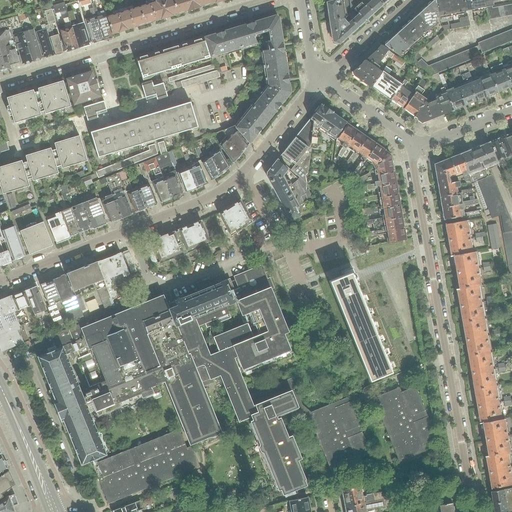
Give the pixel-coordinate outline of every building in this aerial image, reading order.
[(153,0),(154,2),(140,6),(146,24),(161,20),(155,0),(150,0),(151,0),(153,0)] [(155,0),(161,20),(179,14),(174,0),(161,0),(158,1),(157,0),(155,0)] [(174,0),(179,14),(194,10),(191,0),(174,0)] [(191,0),(194,10),(211,4),(209,0),(191,0)] [(334,0),(326,2),(329,21),(344,18),(345,18),(341,0),(334,0)] [(376,0),(365,0),(363,1),(354,9),(365,21),(381,6),(376,0)] [(433,0),(432,0),(418,14),(430,27),(437,21),(435,19),(437,17),(433,0)] [(433,0),(437,17),(452,14),(449,0),(433,0)] [(470,0),(449,0),(452,14),(472,10),(470,0)] [(485,8),(483,0),(470,0),(472,10),(485,8)] [(56,14),(67,11),(65,5),(64,3),(53,6),(56,14)] [(126,3),(121,5),(129,30),(146,24),(140,6),(125,11),(125,8),(127,8),(126,3)] [(506,16),(511,15),(509,3),(503,4),(506,16)] [(506,16),(503,4),(497,5),(500,17),(506,16)] [(113,34),(129,30),(121,5),(117,6),(118,10),(120,10),(121,12),(107,17),(113,34)] [(494,19),(500,17),(497,5),(493,6),(491,6),(494,19)] [(47,30),(55,56),(64,53),(58,35),(54,36),(52,30),(54,29),(53,26),(51,26),(51,25),(58,23),(53,6),(41,10),(47,30)] [(494,19),(491,6),(485,8),(488,20),(494,19)] [(95,8),(93,9),(103,41),(113,38),(112,35),(105,11),(97,13),(95,8)] [(91,18),(85,20),(92,41),(92,44),(103,41),(93,9),(92,9),(89,10),(91,18)] [(355,15),(357,16),(349,22),(345,18),(344,18),(329,21),(333,45),(337,46),(365,21),(354,9),(351,9),(353,11),(347,16),(350,19),(355,15)] [(71,11),(67,12),(69,17),(78,48),(90,45),(89,42),(83,23),(77,25),(74,16),(73,12),(72,12),(72,11),(71,11)] [(29,13),(18,16),(20,22),(25,21),(25,18),(30,16),(29,13)] [(418,14),(407,24),(419,37),(430,27),(418,14)] [(275,16),(234,29),(240,48),(256,43),(254,35),(266,31),(280,26),(278,18),(275,16)] [(64,23),(58,25),(60,31),(66,49),(67,52),(78,48),(69,17),(63,19),(64,23)] [(478,20),(477,17),(474,17),(475,24),(478,25),(482,24),(481,19),(478,20)] [(407,24),(396,34),(408,47),(419,37),(407,24)] [(263,51),(265,62),(285,59),(280,26),(266,31),(267,37),(270,36),(270,41),(267,42),(265,44),(266,51),(263,51)] [(210,57),(240,48),(234,29),(204,38),(210,57)] [(7,30),(0,32),(0,47),(7,70),(10,69),(9,66),(19,63),(15,49),(13,50),(12,46),(14,45),(13,41),(11,41),(7,30)] [(33,30),(23,33),(32,62),(42,60),(33,30)] [(45,59),(55,56),(47,30),(37,33),(45,59)] [(502,34),(506,44),(511,42),(507,32),(502,34)] [(23,65),(32,62),(23,33),(14,36),(14,37),(23,65)] [(399,56),(408,47),(396,34),(384,45),(399,56)] [(497,36),(501,46),(506,44),(502,34),(497,36)] [(492,38),(496,48),(501,46),(497,36),(492,38)] [(440,39),(437,37),(430,43),(433,46),(440,39)] [(203,38),(170,48),(176,68),(209,58),(203,38)] [(487,40),(491,50),(496,48),(492,38),(487,40)] [(483,42),(487,52),(491,50),(487,40),(483,42)] [(487,52),(483,42),(478,44),(482,54),(487,52)] [(382,46),(365,61),(375,68),(384,56),(385,58),(389,52),(382,46)] [(480,56),(476,47),(471,49),(475,58),(480,56)] [(176,68),(170,48),(136,58),(143,78),(176,68)] [(419,53),(422,56),(427,50),(425,48),(419,53)] [(511,66),(504,70),(511,86),(511,85),(511,57),(508,48),(502,51),(505,56),(510,54),(511,59),(511,61),(510,63),(511,65),(511,64),(511,66)] [(475,58),(471,49),(467,51),(470,60),(475,58)] [(470,60),(467,51),(462,53),(465,62),(470,60)] [(422,56),(419,53),(411,59),(416,65),(418,63),(416,61),(422,56)] [(465,62),(462,53),(457,55),(461,64),(465,62)] [(394,55),(391,59),(402,66),(404,63),(394,55)] [(461,64),(457,55),(452,57),(456,66),(461,64)] [(456,66),(452,57),(447,59),(451,68),(456,66)] [(290,93),(285,59),(265,62),(268,87),(290,93)] [(451,68),(447,59),(442,61),(446,70),(451,68)] [(429,77),(431,76),(428,67),(421,60),(418,63),(416,65),(414,66),(429,77)] [(372,87),(381,73),(375,68),(365,61),(353,72),(355,76),(371,88),(372,87)] [(446,70),(442,61),(437,63),(441,72),(446,70)] [(441,72),(437,63),(433,65),(436,74),(441,72)] [(170,82),(217,68),(216,64),(168,78),(170,82)] [(436,74),(433,65),(428,67),(431,76),(436,74)] [(461,67),(475,101),(486,96),(479,80),(470,84),(469,82),(470,81),(469,79),(465,66),(461,67)] [(464,105),(475,101),(461,67),(458,68),(463,81),(464,84),(465,84),(466,85),(457,89),(464,105)] [(498,91),(499,91),(511,86),(504,70),(494,73),(494,72),(495,71),(494,69),(489,70),(498,91)] [(488,76),(479,80),(486,96),(498,91),(489,70),(485,72),(486,75),(487,74),(488,76)] [(218,71),(180,82),(182,87),(182,89),(220,78),(218,71)] [(382,71),(381,73),(372,87),(390,100),(391,100),(401,84),(382,71)] [(107,110),(102,95),(99,96),(97,88),(95,81),(92,72),(67,80),(74,105),(91,99),(93,105),(83,108),(87,121),(98,118),(96,113),(107,110)] [(453,109),(464,105),(457,89),(448,93),(447,91),(448,90),(447,87),(442,75),(441,75),(440,73),(438,74),(453,109)] [(416,93),(404,109),(415,116),(414,117),(422,123),(453,111),(452,110),(453,109),(438,74),(429,77),(438,84),(441,82),(441,83),(439,84),(441,90),(440,90),(441,93),(443,92),(444,94),(437,97),(436,99),(436,100),(428,103),(425,101),(427,99),(421,95),(424,90),(422,89),(427,83),(422,79),(415,90),(416,93)] [(404,79),(401,84),(391,100),(402,107),(412,94),(403,88),(407,81),(404,79)] [(33,93),(39,113),(43,112),(44,114),(70,106),(62,81),(37,89),(38,92),(33,93)] [(141,85),(145,98),(156,95),(157,100),(168,96),(164,83),(153,86),(152,81),(141,85)] [(268,87),(252,108),(267,120),(290,93),(268,87)] [(39,113),(33,93),(32,91),(6,99),(14,123),(39,116),(39,113)] [(164,113),(172,138),(197,131),(189,105),(164,113)] [(320,108),(308,122),(316,128),(318,128),(319,128),(322,130),(333,115),(332,114),(333,114),(323,107),(320,108)] [(249,142),(267,120),(252,108),(235,128),(249,142)] [(147,146),(172,138),(164,113),(139,120),(147,146)] [(345,123),(333,115),(322,130),(335,139),(345,123)] [(122,153),(147,146),(139,120),(114,128),(122,153)] [(316,128),(308,122),(281,156),(289,162),(290,160),(296,164),(290,172),(305,184),(309,158),(311,149),(315,150),(318,133),(315,131),(315,128),(316,128)] [(341,146),(343,147),(345,148),(357,131),(347,125),(336,140),(342,144),(341,146)] [(97,161),(122,153),(114,128),(89,135),(97,161)] [(223,131),(228,139),(240,154),(247,145),(235,131),(232,128),(223,131)] [(366,138),(357,131),(345,148),(343,147),(334,159),(332,158),(331,163),(336,166),(348,148),(353,152),(355,153),(366,138)] [(507,135),(498,139),(505,158),(511,156),(511,159),(511,134),(507,136),(507,135)] [(54,143),(55,150),(61,167),(61,170),(87,162),(79,136),(54,143)] [(360,159),(362,160),(363,161),(376,145),(366,138),(355,153),(353,152),(342,168),(346,171),(357,154),(361,157),(360,159)] [(218,147),(212,139),(209,141),(215,149),(218,147)] [(233,163),(234,160),(240,154),(228,139),(220,146),(233,163)] [(489,143),(497,162),(505,158),(498,139),(489,143)] [(157,143),(160,154),(166,153),(163,142),(157,143)] [(6,143),(0,144),(0,152),(9,150),(6,143)] [(473,183),(492,177),(489,169),(498,166),(497,162),(489,143),(487,143),(481,146),(475,148),(460,154),(460,155),(470,181),(471,184),(473,183)] [(149,151),(103,169),(95,172),(97,179),(157,155),(154,145),(148,147),(149,151)] [(385,151),(376,145),(363,161),(362,160),(358,165),(350,177),(351,178),(356,176),(362,167),(366,161),(371,165),(372,166),(377,163),(385,151)] [(56,168),(61,167),(55,150),(51,151),(50,149),(25,156),(27,162),(32,179),(33,182),(58,174),(56,168)] [(221,173),(226,169),(229,166),(219,150),(210,157),(221,173)] [(358,188),(362,185),(359,182),(370,178),(376,177),(375,175),(394,171),(391,155),(385,151),(377,163),(372,166),(369,171),(367,173),(365,175),(353,180),(356,187),(358,188)] [(177,166),(171,152),(167,154),(173,167),(177,166)] [(172,178),(164,180),(172,198),(182,194),(167,154),(156,158),(159,167),(160,170),(168,167),(172,178)] [(465,182),(470,181),(460,155),(449,160),(449,159),(437,163),(434,167),(436,179),(448,177),(454,174),(455,176),(462,173),(465,182)] [(211,181),(221,173),(210,157),(202,163),(211,181)] [(156,158),(143,163),(146,172),(152,170),(159,167),(156,158)] [(30,180),(32,179),(27,162),(24,159),(23,164),(22,161),(0,168),(0,184),(3,195),(29,187),(28,180),(30,180)] [(276,162),(266,174),(282,175),(287,170),(276,162)] [(150,182),(142,164),(138,165),(146,184),(150,182)] [(196,188),(202,185),(207,183),(200,165),(189,169),(196,188)] [(333,166),(330,169),(342,177),(347,176),(333,166)] [(154,184),(161,202),(172,198),(164,180),(159,167),(152,170),(157,183),(154,184)] [(79,173),(77,169),(72,171),(74,175),(64,179),(65,183),(84,175),(82,171),(79,173)] [(185,192),(196,188),(189,169),(178,174),(185,192)] [(374,182),(375,184),(375,186),(396,183),(394,171),(375,175),(376,177),(376,181),(374,182)] [(127,195),(126,192),(122,183),(119,173),(106,179),(114,200),(122,218),(132,214),(125,196),(127,195)] [(287,183),(282,175),(266,174),(267,177),(286,213),(289,219),(293,220),(298,217),(299,214),(297,211),(298,207),(308,201),(313,209),(317,206),(308,191),(307,191),(306,188),(299,180),(292,186),(289,181),(287,183)] [(92,184),(90,176),(82,179),(85,187),(92,184)] [(437,185),(439,185),(450,183),(448,177),(436,179),(437,185)] [(492,177),(473,183),(487,221),(499,216),(501,228),(511,227),(511,223),(492,177)] [(129,180),(122,183),(126,192),(130,191),(131,193),(129,194),(136,212),(146,208),(139,190),(133,193),(129,180)] [(441,197),(459,193),(458,187),(460,187),(460,183),(458,182),(450,183),(439,185),(441,197)] [(379,197),(397,194),(396,183),(375,186),(375,184),(361,187),(358,188),(359,192),(378,188),(379,196),(379,197)] [(69,193),(66,186),(59,190),(64,201),(67,200),(65,195),(69,193)] [(146,208),(157,204),(150,186),(139,190),(146,208)] [(473,191),(459,193),(441,197),(443,208),(478,202),(478,200),(461,203),(460,199),(462,198),(462,197),(475,195),(473,191)] [(16,208),(11,194),(7,196),(11,210),(16,208)] [(381,209),(399,206),(397,194),(379,197),(379,196),(359,199),(360,203),(379,200),(380,207),(381,209)] [(97,198),(83,203),(92,228),(93,229),(107,224),(97,198)] [(110,223),(122,218),(114,200),(103,204),(110,223)] [(240,201),(218,215),(231,237),(253,223),(240,201)] [(445,220),(463,217),(464,219),(480,216),(481,211),(463,214),(462,210),(464,209),(464,208),(479,206),(478,202),(443,208),(445,220)] [(83,203),(71,208),(81,232),(92,228),(83,203)] [(30,209),(29,204),(11,212),(13,216),(30,209)] [(383,220),(401,217),(399,206),(381,209),(380,207),(374,208),(361,210),(362,214),(381,211),(382,218),(383,220)] [(71,208),(60,212),(70,236),(81,232),(71,208)] [(7,240),(14,261),(26,256),(14,226),(8,211),(0,214),(0,230),(4,239),(4,241),(7,240)] [(71,238),(70,236),(60,212),(47,218),(57,244),(71,238)] [(385,231),(403,228),(401,217),(383,220),(382,218),(363,221),(364,226),(373,224),(374,232),(385,230),(385,231)] [(201,221),(188,226),(197,249),(210,244),(201,221)] [(453,256),(472,252),(467,221),(445,225),(446,232),(449,234),(451,247),(449,250),(451,257),(453,256)] [(21,231),(30,254),(53,245),(44,222),(21,231)] [(500,248),(496,224),(487,226),(491,250),(500,248)] [(178,231),(176,232),(184,251),(186,250),(187,253),(197,249),(188,226),(178,230),(178,231)] [(387,243),(405,240),(403,228),(385,231),(385,230),(374,232),(365,233),(365,237),(385,234),(387,243)] [(174,232),(164,236),(173,259),(184,255),(182,251),(184,251),(176,232),(174,232)] [(485,237),(484,233),(475,234),(476,243),(483,242),(482,237),(485,237)] [(160,264),(173,259),(164,236),(151,241),(159,260),(160,264)] [(218,244),(220,247),(222,253),(231,250),(229,244),(227,240),(218,244)] [(0,266),(12,262),(8,250),(7,251),(4,252),(0,253),(0,266)] [(474,252),(472,252),(453,256),(455,263),(456,264),(459,280),(458,282),(459,289),(478,286),(480,286),(474,252)] [(129,273),(121,253),(117,255),(116,255),(117,256),(102,262),(101,261),(97,263),(111,298),(118,295),(116,291),(133,284),(129,273)] [(111,298),(97,263),(67,274),(74,291),(95,283),(106,310),(112,307),(109,299),(111,298)] [(491,271),(489,263),(482,264),(483,273),(491,271)] [(119,309),(114,311),(78,325),(113,411),(115,416),(128,411),(131,412),(139,408),(142,405),(154,400),(152,395),(160,392),(157,384),(165,381),(191,444),(209,437),(210,437),(217,434),(219,432),(220,432),(202,387),(195,369),(203,365),(206,366),(211,379),(220,375),(238,418),(239,421),(251,416),(253,421),(250,423),(277,490),(281,489),(283,494),(305,485),(303,480),(304,480),(296,460),(300,459),(292,438),(287,439),(280,420),(277,421),(275,416),(297,408),(297,409),(310,420),(335,481),(361,471),(357,460),(370,455),(350,404),(356,401),(371,406),(376,404),(401,466),(427,455),(423,444),(436,439),(415,388),(401,393),(397,383),(372,393),(374,399),(371,400),(366,398),(369,388),(364,390),(362,396),(357,395),(355,396),(353,391),(328,401),(329,406),(311,413),(302,405),(296,390),(291,393),(291,392),(254,406),(252,406),(233,358),(237,356),(243,371),(244,371),(246,375),(292,357),(290,353),(283,335),(287,333),(270,290),(276,287),(267,265),(234,278),(240,292),(237,292),(241,301),(237,303),(242,316),(250,312),(260,336),(252,339),(247,326),(212,340),(217,353),(209,356),(202,338),(197,326),(205,324),(207,328),(230,318),(226,306),(234,303),(225,281),(167,305),(163,295),(122,312),(120,308),(119,308),(119,309)] [(351,273),(329,282),(338,304),(369,382),(391,373),(351,273)] [(55,281),(53,281),(62,301),(70,322),(84,317),(82,312),(86,310),(80,295),(74,297),(74,296),(66,275),(55,279),(55,281)] [(62,301),(53,281),(51,281),(41,285),(51,311),(49,312),(52,319),(56,328),(63,325),(55,304),(62,301)] [(25,291),(31,305),(34,314),(46,309),(37,286),(25,291)] [(461,317),(462,323),(484,320),(478,286),(459,289),(456,290),(458,297),(459,298),(462,315),(461,317)] [(23,308),(31,305),(25,291),(11,296),(15,305),(21,303),(23,308)] [(0,317),(17,311),(15,305),(11,296),(0,300),(0,317)] [(494,305),(492,297),(486,298),(487,306),(494,305)] [(0,348),(1,351),(10,348),(28,341),(22,325),(28,322),(23,309),(17,311),(0,317),(0,334),(7,332),(8,335),(0,338),(0,348)] [(489,354),(484,320),(462,323),(463,330),(465,331),(468,349),(467,351),(468,357),(489,354)] [(68,432),(81,465),(92,461),(99,479),(95,480),(104,503),(109,502),(203,464),(195,445),(186,449),(179,430),(98,463),(96,459),(110,453),(97,417),(113,411),(78,325),(43,340),(42,339),(41,339),(42,340),(35,343),(35,342),(34,342),(39,355),(37,356),(51,390),(48,391),(65,433),(68,432)] [(500,338),(498,330),(491,331),(493,340),(500,338)] [(495,386),(489,354),(468,357),(469,364),(471,365),(474,382),(472,384),(473,390),(495,386)] [(505,372),(504,364),(497,365),(499,373),(505,372)] [(479,424),(482,423),(500,419),(495,386),(473,390),(475,396),(476,398),(479,415),(478,417),(479,424)] [(503,419),(500,419),(482,423),(483,430),(485,432),(488,447),(486,449),(488,456),(506,453),(509,453),(503,419)] [(511,485),(506,453),(488,456),(485,457),(486,464),(488,465),(491,479),(490,481),(491,489),(511,485)] [(0,473),(8,469),(8,468),(9,466),(7,462),(4,460),(2,456),(1,454),(0,454),(0,473)] [(7,491),(12,488),(9,482),(12,480),(8,471),(0,476),(0,498),(9,493),(7,491)] [(346,507),(363,503),(374,501),(373,495),(362,497),(360,486),(343,490),(346,507)] [(511,487),(490,491),(493,511),(511,511),(511,499),(511,493),(511,492),(511,487)] [(10,511),(14,511),(20,509),(18,504),(24,502),(21,492),(14,493),(11,494),(0,501),(0,511),(10,511)] [(452,501),(451,494),(438,496),(439,503),(452,501)] [(291,511),(309,511),(307,498),(289,501),(291,511)] [(114,510),(114,511),(141,511),(141,510),(144,509),(140,501),(114,510)] [(347,511),(365,511),(363,503),(346,507),(347,511)] [(454,511),(453,503),(439,506),(440,511),(454,511)]
